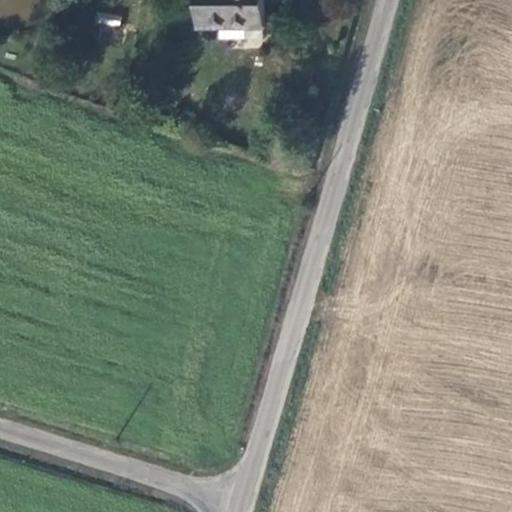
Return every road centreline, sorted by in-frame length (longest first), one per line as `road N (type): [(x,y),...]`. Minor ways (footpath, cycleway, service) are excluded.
road 1 (tertiary): [(393,0),(241,507)]
road 2 (tertiary): [(0,434),(241,507)]
